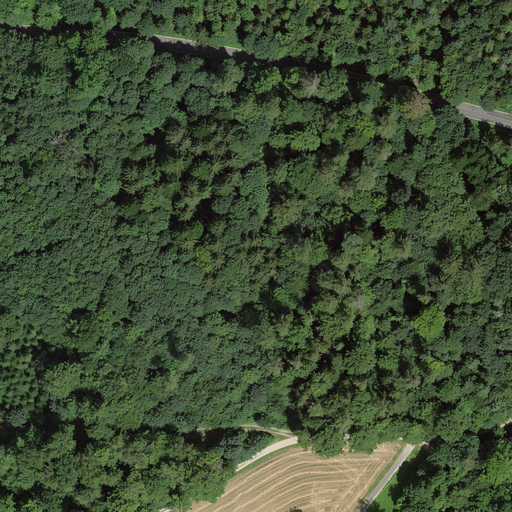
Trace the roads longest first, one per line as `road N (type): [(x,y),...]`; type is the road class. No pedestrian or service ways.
road 1 (tertiary): [(0,25),(202,47),(511,120)]
road 2 (track): [(0,421),(266,432),(291,440),(418,434)]
road 3 (track): [(105,39),(87,116),(119,257),(107,284),(111,346)]
road 4 (track): [(291,440),(158,511)]
